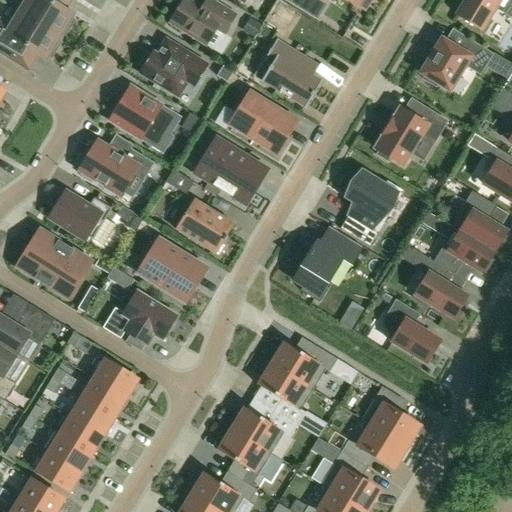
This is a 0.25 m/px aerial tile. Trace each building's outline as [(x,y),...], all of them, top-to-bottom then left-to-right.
[(73,15),(65,10),(70,0),(26,0),(18,13),(59,38),(61,34),(65,36),(74,21),(71,19),(73,15)] [(235,16),(208,0),(206,0),(201,9),(185,0),(183,0),(170,23),(206,45),(215,30),(223,35),(235,16)] [(348,0),(365,10),(371,1),(376,1),(376,0),(348,0)] [(511,0),(465,0),(456,16),(481,31),(494,9),(511,19),(511,16),(511,0)] [(57,42),(59,38),(18,13),(10,27),(0,20),(0,53),(7,58),(28,70),(37,55),(45,60),(48,57),(51,59),(60,44),(57,42)] [(254,37),(261,25),(251,19),(244,31),(254,37)] [(460,51),(441,40),(420,74),(424,76),(422,80),(435,88),(438,85),(449,92),(464,67),(480,76),(493,55),(467,39),(460,51)] [(195,87),(208,67),(166,41),(160,51),(157,56),(152,53),(149,56),(146,54),(139,66),(142,68),(139,73),(167,91),(176,96),(177,97),(178,96),(187,82),(195,87)] [(296,54),(276,41),(263,62),(267,64),(267,66),(270,67),(261,81),(305,108),(321,83),(290,64),(296,54)] [(131,48),(118,66),(130,75),(143,57),(131,48)] [(511,73),(511,67),(492,56),(485,67),(508,81),(511,73)] [(233,73),(223,67),(217,77),(227,83),(233,73)] [(163,131),(170,135),(181,118),(141,93),(134,89),(131,87),(130,88),(121,102),(121,103),(118,101),(106,120),(109,121),(109,122),(152,149),(163,131)] [(511,95),(502,89),(491,108),(509,119),(507,123),(511,126),(511,137),(509,142),(511,144),(511,95)] [(276,156),(297,122),(249,92),(228,127),(276,156)] [(383,137),(374,150),(378,152),(376,156),(387,163),(389,159),(402,167),(410,154),(423,162),(435,142),(447,122),(425,109),(418,120),(400,109),(393,120),(392,119),(390,123),(384,133),(382,136),(383,137)] [(194,136),(203,122),(190,114),(181,128),(194,136)] [(245,206),(259,183),(250,177),(257,166),(257,165),(256,164),(250,160),(216,139),(201,163),(195,173),(194,174),(195,175),(206,182),(245,206)] [(124,160),(97,142),(90,153),(87,151),(77,167),(80,169),(79,171),(82,173),(80,176),(91,183),(93,179),(120,196),(124,189),(134,196),(154,164),(130,149),(124,160)] [(496,163),(482,185),(511,203),(511,172),(509,171),(511,165),(511,158),(495,148),(488,158),(496,163)] [(193,183),(173,170),(165,183),(186,195),(193,183)] [(384,224),(403,192),(386,182),(385,184),(361,170),(343,199),(354,206),(340,230),(369,248),(377,235),(358,223),(365,212),(384,224)] [(66,192),(49,220),(84,241),(87,237),(93,240),(103,246),(115,226),(105,220),(112,210),(94,199),(89,207),(66,192)] [(471,192),(450,227),(453,229),(454,229),(493,253),(497,246),(501,248),(508,236),(505,234),(506,232),(487,221),(496,207),(471,192)] [(213,213),(194,200),(175,230),(215,255),(223,242),(224,242),(227,238),(226,238),(233,225),(213,213)] [(426,212),(420,223),(447,240),(433,263),(448,272),(454,276),(454,275),(462,262),(481,273),(482,272),(485,274),(492,261),(489,260),(493,253),(454,229),(453,229),(450,227),(426,212)] [(327,282),(342,259),(351,265),(362,248),(330,228),(320,244),(317,242),(302,266),(300,266),(300,267),(301,268),(292,282),(302,287),(300,291),(319,303),(331,284),(327,282)] [(19,268),(67,298),(88,263),(41,233),(19,268)] [(191,286),(203,267),(159,240),(138,274),(179,299),(185,303),(194,288),(191,286)] [(406,246),(399,256),(421,270),(428,274),(412,299),(426,308),(428,304),(452,319),(455,315),(458,317),(467,304),(463,301),(466,297),(442,282),(448,272),(433,263),(427,259),(406,246)] [(133,282),(113,270),(107,280),(127,292),(133,282)] [(90,302),(97,291),(90,287),(84,298),(90,302)] [(177,317),(136,292),(122,315),(115,310),(103,329),(120,339),(124,333),(129,336),(144,346),(147,347),(154,336),(162,341),(177,317)] [(388,312),(381,323),(389,337),(387,340),(425,364),(439,342),(413,326),(420,315),(395,300),(388,312)] [(0,347),(16,357),(27,364),(40,343),(54,321),(27,304),(27,305),(14,325),(0,316),(0,347)] [(362,311),(352,305),(340,325),(350,331),(362,311)] [(75,349),(81,339),(74,334),(73,334),(67,344),(75,349)] [(129,336),(125,343),(140,352),(144,346),(129,336)] [(329,373),(337,360),(316,347),(309,359),(283,343),(270,364),(313,391),(325,371),(329,373)] [(0,399),(4,402),(15,385),(27,364),(16,357),(0,347),(0,399)] [(137,381),(105,361),(93,379),(93,380),(129,402),(129,400),(128,400),(134,390),(132,389),(137,381)] [(300,411),(313,391),(270,364),(257,386),(281,401),(274,412),(297,426),(305,414),(300,411)] [(60,385),(66,375),(58,370),(51,380),(60,385)] [(129,402),(93,380),(93,379),(89,377),(78,396),(114,418),(118,411),(121,412),(127,402),(128,403),(129,402)] [(53,395),(60,385),(51,380),(45,390),(53,395)] [(395,412),(402,401),(382,388),(361,421),(365,424),(366,423),(409,450),(410,448),(409,448),(415,438),(413,437),(419,427),(395,412)] [(114,418),(78,396),(66,414),(106,438),(107,437),(106,436),(112,426),(110,425),(114,418)] [(37,421),(43,411),(35,406),(29,416),(37,421)] [(271,455),(283,435),(289,439),(297,426),(274,412),(267,423),(243,408),(230,430),(271,455)] [(106,438),(66,414),(55,432),(91,455),(96,448),(98,449),(104,439),(105,440),(106,438)] [(31,431),(37,421),(29,416),(23,426),(31,431)] [(366,423),(365,424),(353,444),(348,441),(341,453),(362,466),(369,455),(393,469),(399,459),(401,461),(407,451),(408,451),(409,450),(366,423)] [(230,430),(217,451),(241,466),(234,477),(243,483),(243,482),(250,471),(257,476),(271,455),(230,430)] [(91,455),(55,432),(43,451),(47,454),(48,453),(83,475),(84,474),(83,473),(89,463),(87,462),(91,455)] [(13,460),(19,450),(11,445),(5,455),(13,460)] [(83,475),(48,453),(47,454),(36,472),(68,492),(73,484),(75,486),(81,476),(82,477),(83,475)] [(355,477),(362,466),(341,453),(333,465),(334,466),(321,486),(325,489),(325,488),(363,511),(369,511),(375,504),(373,502),(379,492),(355,477)] [(203,473),(190,495),(217,511),(235,511),(243,500),(249,503),(257,491),(243,482),(243,483),(234,477),(227,488),(203,473)] [(63,500),(27,478),(15,497),(39,511),(58,511),(60,510),(58,508),(63,500)] [(363,511),(325,488),(325,489),(312,509),(308,506),(304,511),(363,511)] [(179,511),(217,511),(190,495),(179,511)] [(39,511),(15,497),(5,511),(39,511)]
